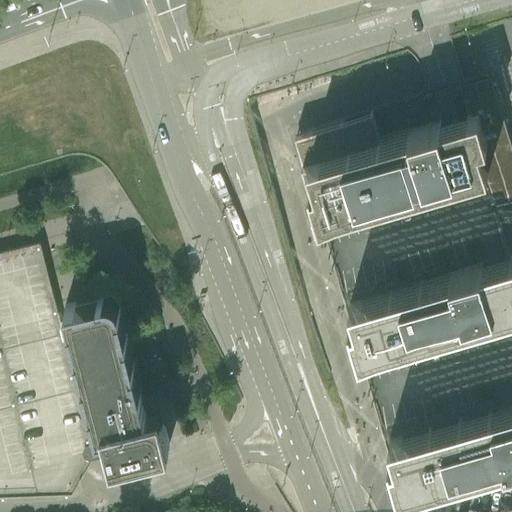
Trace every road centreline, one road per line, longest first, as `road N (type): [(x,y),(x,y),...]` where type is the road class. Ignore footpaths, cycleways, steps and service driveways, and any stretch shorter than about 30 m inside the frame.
road 1 (residential): [(323,436),(221,126),(163,0)]
road 2 (tertiary): [(124,0),(192,202),(269,386)]
road 3 (unknown): [(41,511),(0,336)]
road 4 (unclassified): [(75,511),(228,452)]
